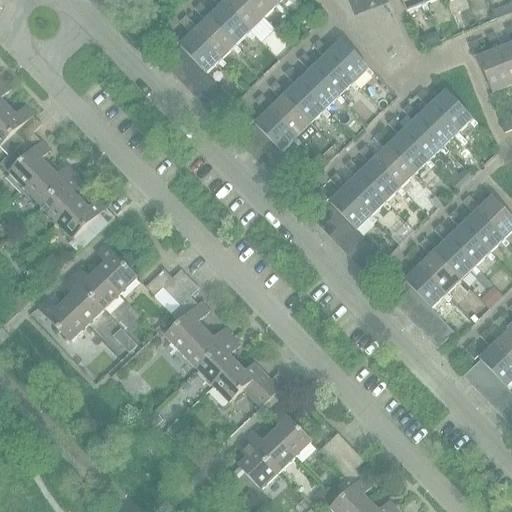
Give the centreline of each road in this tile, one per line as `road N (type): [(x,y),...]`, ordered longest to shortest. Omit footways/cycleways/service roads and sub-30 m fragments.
road 1 (residential): [(511,461),(87,15)]
road 2 (residential): [(37,64),(459,511)]
